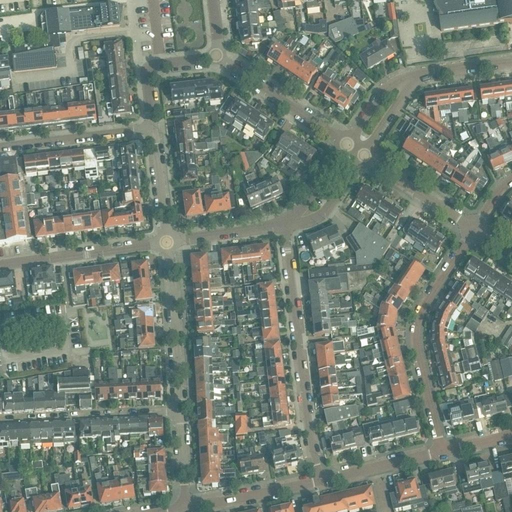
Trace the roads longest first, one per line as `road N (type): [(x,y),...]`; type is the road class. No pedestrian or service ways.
road 1 (residential): [(312,481),(284,224)]
road 2 (residential): [(441,451),(415,320),(473,228)]
road 3 (residential): [(180,412),(0,419)]
road 4 (residential): [(180,412),(166,243)]
road 5 (residential): [(0,267),(166,243)]
road 6 (residential): [(346,145),(217,57)]
road 7 (residential): [(0,150),(152,129)]
road 8 (residential): [(473,228),(361,154)]
road 9 (residential): [(152,129),(150,66),(217,57)]
road 10 (residential): [(186,508),(312,481)]
